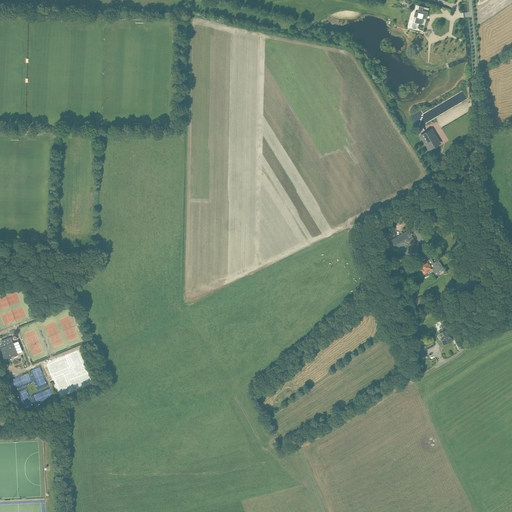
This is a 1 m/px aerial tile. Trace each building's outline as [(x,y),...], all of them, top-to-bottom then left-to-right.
[(442,8),(415,1),(408,28),(417,30),(417,31),(435,36),(442,8)] [(442,130),(436,134),(440,141),(447,137),(442,130)] [(427,134),(426,132),(421,135),(428,145),(430,150),(435,147),(434,146),(439,143),(431,131),(427,134)] [(408,230),(402,234),(407,242),(414,239),(408,230)] [(431,258),(427,260),(419,265),(424,274),(432,269),(434,273),(443,268),(440,262),(439,262),(438,260),(434,263),(431,258)] [(451,334),(448,329),(445,323),(440,325),(442,330),(439,332),(439,333),(441,339),(444,345),(452,341),(449,335),(451,334)] [(5,359),(18,354),(14,342),(13,343),(10,337),(1,340),(4,346),(0,347),(5,359)] [(424,339),(420,341),(417,343),(422,352),(434,345),(432,341),(429,343),(428,341),(426,342),(424,339)]
